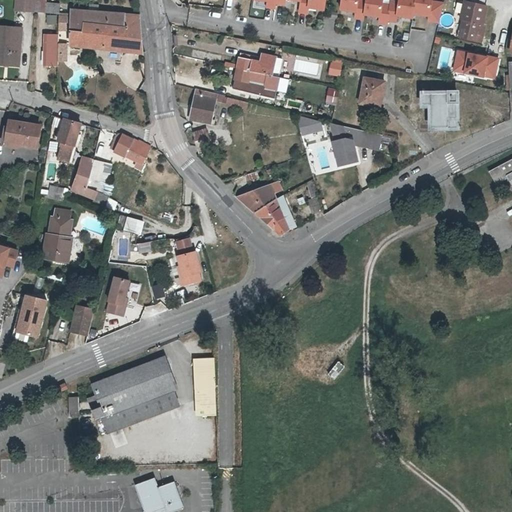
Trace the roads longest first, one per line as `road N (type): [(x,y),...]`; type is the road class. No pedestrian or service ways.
road 1 (track): [(439,168),(452,201),(437,217),(390,238),(374,254),(365,283),(368,403),(388,448),(465,511)]
road 2 (residential): [(0,399),(238,299),(277,265)]
road 3 (residential): [(427,53),(153,10)]
road 4 (residential): [(511,133),(277,265)]
road 5 (residential): [(0,90),(170,139)]
road 6 (residential): [(170,139),(277,265)]
road 7 (residential): [(153,10),(170,139)]
